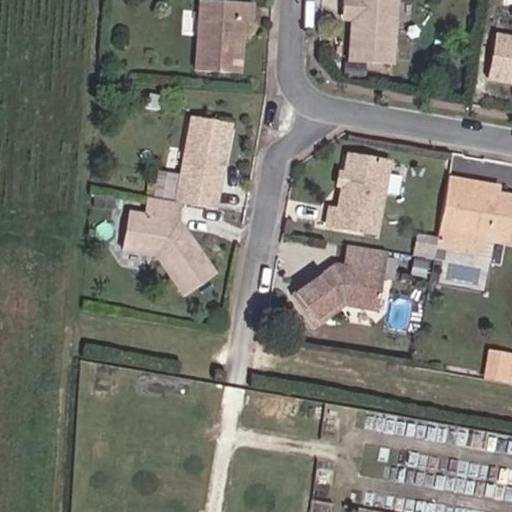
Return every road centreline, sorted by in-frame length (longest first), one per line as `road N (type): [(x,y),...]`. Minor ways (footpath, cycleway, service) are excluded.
road 1 (residential): [(317,105),(300,140),(276,161),(235,383)]
road 2 (residential): [(511,143),(317,105)]
